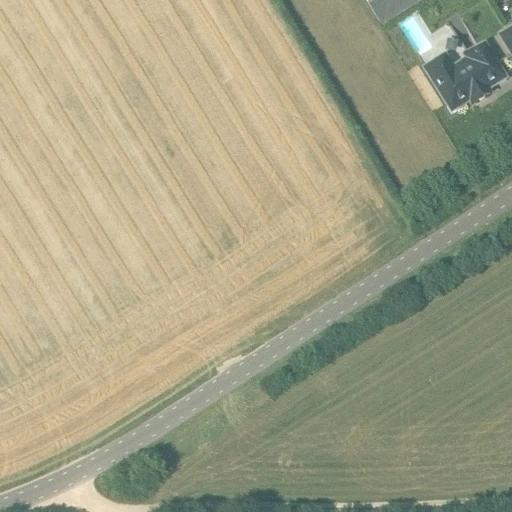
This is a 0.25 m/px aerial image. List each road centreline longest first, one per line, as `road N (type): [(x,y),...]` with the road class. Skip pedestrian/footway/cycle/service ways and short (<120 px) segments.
road 1 (unclassified): [(0,507),(103,458),(511,194)]
road 2 (track): [(511,504),(130,505),(78,502),(46,489)]
